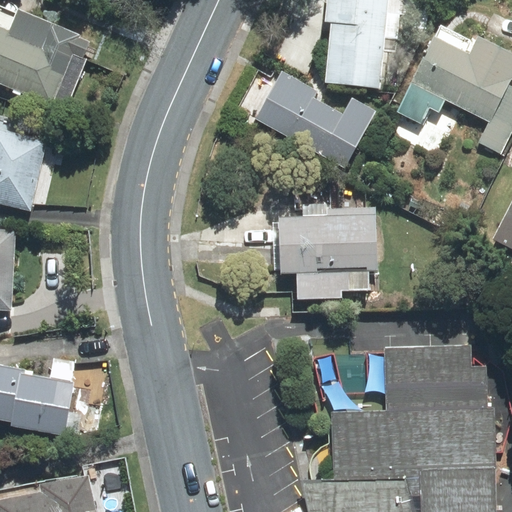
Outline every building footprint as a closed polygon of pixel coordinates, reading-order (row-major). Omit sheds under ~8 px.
[(376,89),(383,0),(333,0),(326,85),(376,89)] [(0,36),(0,83),(49,104),(69,55),(82,61),(88,46),(17,18),(8,40),(0,36)] [(469,63),(434,45),(401,113),(418,121),(425,108),(436,113),(443,99),(492,123),(481,145),(497,153),(511,123),(511,92),(504,89),(511,73),(511,60),(478,44),(469,63)] [(349,112),(290,79),(264,127),(323,159),(349,112)] [(41,149),(0,139),(0,204),(27,211),(41,149)] [(511,249),(511,211),(497,242),(511,249)] [(369,221),(277,225),(279,271),(371,267),(369,221)] [(9,235),(0,234),(0,308),(7,309),(9,235)] [(463,353),(385,355),(387,416),(336,418),(338,477),(304,484),(309,511),(491,511),(488,415),(483,415),(481,376),(464,376),(463,353)] [(62,435),(69,392),(16,382),(17,377),(0,374),(0,419),(9,421),(9,425),(62,435)] [(92,511),(87,482),(42,491),(44,498),(0,506),(0,511),(92,511)]
